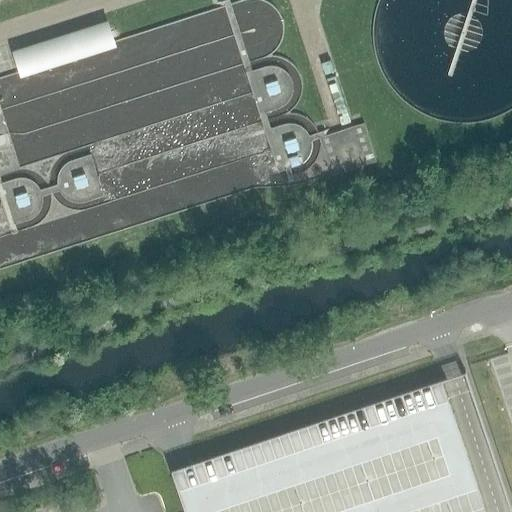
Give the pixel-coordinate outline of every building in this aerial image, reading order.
[(231,4),(225,6),(277,171),(296,166),(304,161),(308,156),(311,149),(311,142),(309,136),(305,130),(299,126),(293,124),(286,124),(270,129),(265,112),(278,108),(286,103),(290,98),(292,91),(293,84),(291,78),(287,72),(281,68),(275,66),(268,66),(252,71),(231,4)] [(24,81),(120,49),(112,24),(15,53),(24,81)] [(0,173),(8,171),(19,167),(1,110),(0,109),(0,173)] [(375,161),(363,124),(319,137),(330,175),(375,161)] [(65,154),(71,151),(19,167),(8,171),(16,169),(25,169),(34,172),(42,178),(47,186),(50,194),(50,204),(47,213),(41,220),(31,226),(25,229),(90,209),(82,210),(73,210),(64,207),(57,201),(51,194),(49,185),(48,175),(52,166),(58,159),(65,154)] [(17,232),(14,223),(27,219),(35,214),(39,209),(42,202),(42,195),(58,191),(62,196),(68,200),(74,202),(83,201),(102,195),(90,155),(69,161),(63,165),(59,170),(57,177),(57,184),(40,189),(36,183),(30,179),(24,177),(17,177),(1,182),(0,177),(0,197),(11,234),(17,232)] [(511,511),(465,370),(442,378),(192,462),(182,465),(171,469),(174,480),(185,511),(511,511)]
